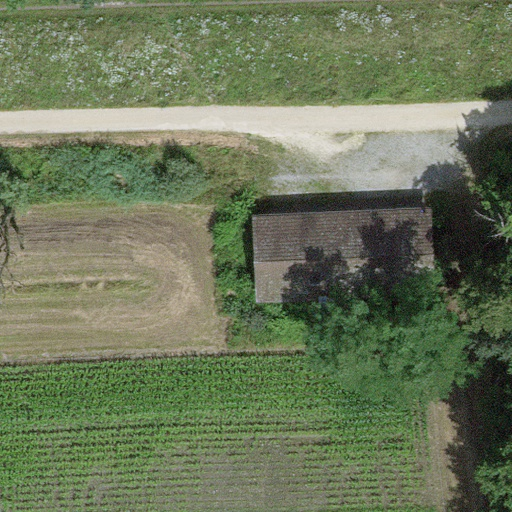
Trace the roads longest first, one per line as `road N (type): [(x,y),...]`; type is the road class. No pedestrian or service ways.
road 1 (track): [(0,128),(511,114)]
road 2 (track): [(216,0),(0,6)]
